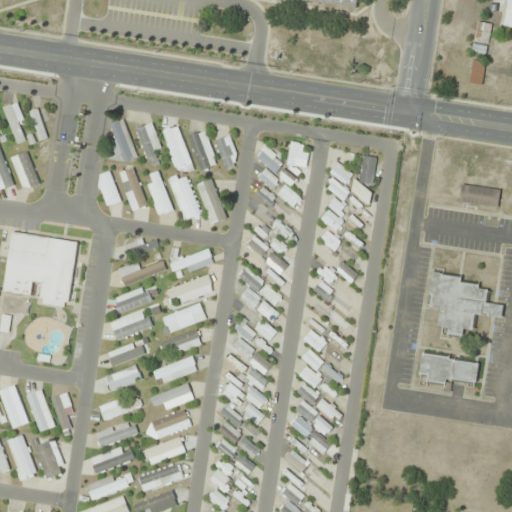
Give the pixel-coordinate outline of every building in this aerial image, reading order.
[(511,0),(507,0),(503,27),(511,28),(511,0)] [(493,26),(479,22),(473,41),(487,45),(493,26)] [(470,84),(482,85),(485,62),(472,61),(470,84)] [(494,99),(511,99),(511,83),(494,83),(494,99)] [(19,145),(30,139),(14,103),(2,108),(19,145)] [(49,138),(38,109),(29,112),(40,141),(49,138)] [(136,160),(127,120),(108,124),(116,164),(136,160)] [(148,160),(164,152),(151,123),(134,130),(148,160)] [(177,174),(193,170),(180,126),(164,130),(177,174)] [(218,166),(206,130),(189,136),(201,172),(218,166)] [(215,141),(225,170),(239,166),(229,136),(215,141)] [(299,150),(302,145),(294,142),(285,163),(304,170),(310,155),(299,150)] [(0,190),(13,186),(0,145),(0,144),(0,190)] [(255,159),(276,174),(285,161),(264,147),(255,159)] [(40,184),(26,152),(11,159),(24,190),(40,184)] [(377,158),(362,156),(360,176),(352,188),(352,192),(332,181),(327,190),(346,201),(351,193),(369,204),(371,204),(373,192),(373,185),(377,158)] [(354,172),(336,163),(330,174),(348,184),(354,172)] [(147,206),(133,166),(118,171),(132,212),(147,206)] [(257,179),(274,192),(281,182),(265,169),(257,179)] [(157,216),(172,212),(161,171),(150,174),(153,183),(149,184),(157,216)] [(121,203),(112,172),(96,177),(106,208),(121,203)] [(185,221),(201,216),(189,177),(172,182),(185,221)] [(209,224),(224,221),(215,180),(199,184),(209,224)] [(277,196),(294,209),(302,198),(285,185),(277,196)] [(501,191),(462,185),(459,203),(498,209),(501,191)] [(277,203),(265,187),(257,193),(269,208),(277,203)] [(321,220),(337,232),(344,222),(328,210),(321,220)] [(274,216),(265,212),(262,219),(271,223),(274,216)] [(290,240),(294,231),(275,221),(271,231),(290,240)] [(340,237),(359,252),(366,243),(347,229),(340,237)] [(321,240),(335,252),(342,244),(328,232),(321,240)] [(78,242),(12,233),(3,292),(32,296),(33,283),(41,284),(39,300),(47,301),(46,304),(69,307),(78,242)] [(270,248),(253,236),(246,246),(263,258),(270,248)] [(271,248),(284,254),(288,246),(274,240),(271,248)] [(139,253),(159,249),(157,241),(137,244),(139,253)] [(214,264),(210,250),(179,259),(176,249),(169,252),(176,276),(214,264)] [(118,270),(125,287),(167,271),(163,262),(141,270),(138,262),(118,270)] [(340,269),(352,281),(357,276),(344,264),(340,269)] [(332,284),(338,277),(325,266),(319,273),(332,284)] [(240,276),(275,307),(282,299),(247,268),(240,276)] [(428,307),(440,309),(438,325),(449,326),(448,337),(463,338),(464,330),(475,331),(477,316),(502,319),(504,306),(488,304),(490,288),(461,285),(462,276),(433,273),(428,307)] [(214,293),(208,276),(168,290),(171,299),(178,296),(181,304),(214,293)] [(115,300),(121,315),(153,301),(147,286),(115,300)] [(240,298),(254,310),(262,301),(248,289),(240,298)] [(257,311),(275,324),(281,315),(263,302),(257,311)] [(183,329),(206,319),(200,304),(164,319),(167,326),(179,321),(183,329)] [(111,324),(117,341),(153,328),(147,311),(111,324)] [(255,339),(265,348),(278,333),(263,320),(253,331),(242,322),(235,330),(251,344),(255,339)] [(329,344),(311,330),(303,340),(321,354),(329,344)] [(160,342),(164,357),(202,347),(198,332),(160,342)] [(265,375),(273,366),(241,339),(233,348),(265,375)] [(108,353),(112,367),(149,354),(144,341),(108,353)] [(327,353),(337,363),(342,359),(332,348),(327,353)] [(428,376),(427,386),(448,388),(449,381),(477,384),(479,361),(422,355),(420,375),(428,376)] [(154,372),(159,386),(199,370),(193,356),(154,372)] [(105,378),(112,393),(142,380),(136,365),(105,378)] [(299,376),(315,389),(322,380),(307,367),(299,376)] [(269,383),(253,369),(246,377),(262,391),(269,383)] [(321,388),(334,399),(339,394),(325,383),(321,388)] [(162,403),(165,411),(194,401),(189,384),(151,397),(154,406),(162,403)] [(0,394),(14,430),(30,424),(15,385),(0,391),(0,394)] [(297,392),(332,421),(339,412),(322,398),(321,399),(304,385),(297,392)] [(245,397),(260,409),(268,399),(252,387),(245,397)] [(26,396),(40,433),(55,427),(42,390),(26,396)] [(100,408),(106,422),(142,407),(136,392),(100,408)] [(66,415),(73,413),(68,394),(52,398),(61,432),(70,429),(66,415)] [(327,435),(334,425),(301,403),(295,412),(327,435)] [(243,415),(226,407),(222,415),(240,424),(244,416),(261,424),(266,415),(248,406),(243,415)] [(191,427),(184,410),(146,426),(153,443),(191,427)] [(291,426),(307,438),(313,430),(297,418),(291,426)] [(138,434),(132,420),(96,435),(101,450),(138,434)] [(260,451),(226,422),(219,430),(253,459),(260,451)] [(309,447),(328,453),(332,441),(313,435),(309,447)] [(21,481),(37,476),(23,436),(7,441),(21,481)] [(149,467),(186,452),(180,438),(143,452),(149,467)] [(255,466),(223,439),(216,448),(248,475),(255,466)] [(66,473),(55,440),(35,446),(46,480),(66,473)] [(135,461),(130,446),(91,460),(96,474),(135,461)] [(285,460),(302,474),(309,465),(291,451),(285,460)] [(181,480),(176,465),(138,477),(144,493),(181,480)] [(222,489),(230,479),(218,470),(210,480),(222,489)] [(284,493),(300,503),(304,495),(289,486),(284,493)] [(209,499),(225,510),(231,501),(215,491),(209,499)] [(163,511),(178,507),(172,492),(135,504),(137,511),(163,511)] [(82,511),(128,511),(124,498),(82,511)] [(283,509),(286,511),(299,511),(290,502),(283,509)]
